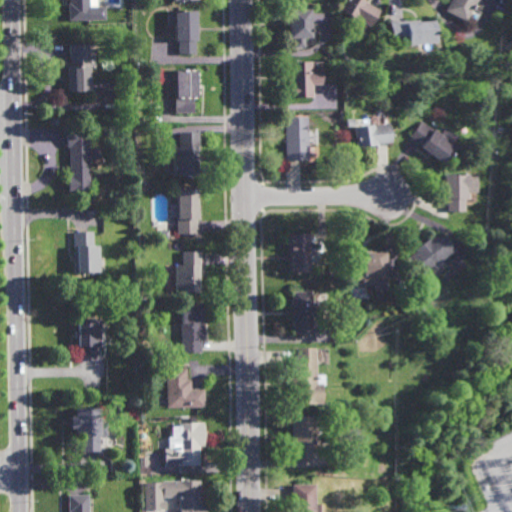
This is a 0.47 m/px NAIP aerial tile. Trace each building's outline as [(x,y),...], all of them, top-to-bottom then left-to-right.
[(87,0),(88,19),(68,19),(68,3),(69,3),(68,0),(87,0)] [(368,26),(355,17),(354,18),(338,9),(343,0),(363,0),(379,10),(368,26)] [(474,0),(463,21),(444,11),(449,0),(474,0)] [(303,48),(293,48),(293,37),(289,37),(288,8),(309,7),(309,36),(303,36),(303,48)] [(183,10),(196,10),(196,39),(195,39),(195,55),(178,55),(178,40),(175,40),(175,26),(168,26),(168,11),(174,11),(174,10),(179,10),(179,9),(183,9),(183,10)] [(435,42),(408,45),(407,39),(393,41),(391,22),(406,20),(406,21),(419,19),(419,20),(432,19),(435,42)] [(88,91),(67,91),(66,65),(70,65),(69,57),(68,57),(68,44),(88,43),(88,57),(87,57),(88,91)] [(310,69),(320,69),(320,84),(311,84),(311,97),(289,97),(289,61),(310,61),(310,69)] [(174,113),(173,70),(197,69),(197,97),(193,97),(193,113),(174,113)] [(285,160),(284,117),(307,116),(307,160),(285,160)] [(432,130),(433,129),(440,134),(445,127),(458,136),(453,144),(455,145),(442,163),(419,147),(421,145),(410,138),(421,122),(432,130)] [(390,142),(375,144),(375,145),(356,147),(354,126),(372,124),(372,125),(388,123),(390,142)] [(88,192),(67,192),(66,176),(68,176),(67,147),(65,147),(65,129),(86,129),(88,192)] [(174,176),(173,146),(179,146),(179,131),(199,131),(199,148),(198,148),(198,163),(197,163),(197,176),(174,176)] [(467,176),(476,176),(476,192),(464,193),(465,198),(464,198),(464,212),(447,212),(446,198),(443,198),(443,174),(467,174),(467,176)] [(178,240),(177,190),(197,189),(198,240),(178,240)] [(98,272),(76,273),(76,260),(73,260),(73,232),(92,231),(93,246),(98,246),(98,272)] [(454,250),(420,277),(406,259),(416,251),(414,249),(428,238),(430,240),(439,232),(454,250)] [(289,273),(288,234),(309,233),(309,272),(289,273)] [(200,279),(199,279),(199,292),(176,292),(175,266),(182,265),(182,251),(200,250),(200,279)] [(385,261),(388,261),(388,268),(387,268),(387,286),(355,286),(355,283),(362,283),(362,280),(352,280),(352,283),(353,283),(353,286),(350,286),(350,253),(385,253),(385,261)] [(310,307),(319,307),(319,317),(310,317),(311,334),(291,335),(291,291),(310,291),(310,307)] [(202,321),(204,321),(204,340),(201,340),(201,353),(181,353),(181,303),(202,303),(202,321)] [(99,360),(80,360),(79,347),(76,347),(76,339),(72,339),(72,333),(76,333),(76,319),(99,319),(99,360)] [(314,385),(321,385),(321,404),(296,405),(296,397),(291,397),(290,370),(294,370),(294,362),(296,362),(295,349),(313,349),(314,385)] [(186,381),(190,381),(190,389),(203,389),(203,407),(166,408),(165,369),(186,368),(186,381)] [(145,415),(138,415),(139,406),(146,407),(145,415)] [(98,422),(107,421),(107,436),(98,436),(99,451),(81,452),(81,437),(75,437),(75,429),(70,429),(70,417),(74,417),(74,409),(98,409),(98,422)] [(314,436),(316,436),(317,450),(312,450),(313,460),(308,460),(308,462),(300,462),(300,460),(292,461),(291,418),(313,418),(313,420),(316,421),(316,427),(313,427),(314,436)] [(164,466),(164,450),(169,450),(169,438),(172,438),(171,426),(178,426),(178,423),(204,423),(204,446),(199,446),(199,466),(164,466)] [(200,491),(205,491),(205,511),(180,511),(180,497),(163,497),(163,482),(199,481),(200,491)] [(292,511),(292,485),(312,485),(312,511),(292,511)] [(88,511),(67,511),(67,495),(88,495),(88,511)]
